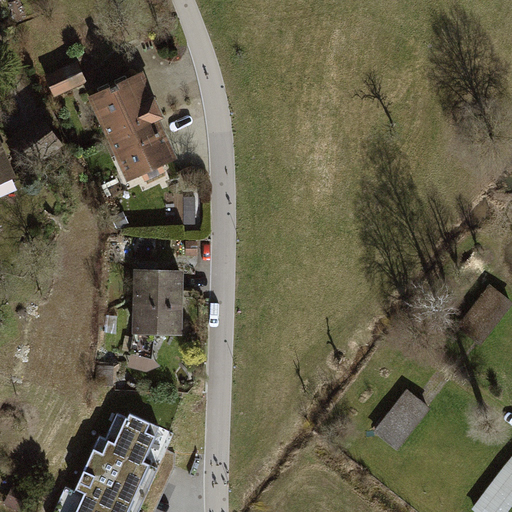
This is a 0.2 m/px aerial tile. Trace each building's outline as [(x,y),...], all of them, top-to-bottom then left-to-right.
[(147,79),(99,101),(135,180),(184,158),(147,79)] [(16,131),(31,161),(60,146),(45,117),(16,131)] [(9,136),(0,138),(0,185),(24,177),(9,136)] [(193,270),(142,268),(140,332),(191,334),(193,270)] [(457,328),(479,345),(511,303),(511,300),(492,284),(457,328)] [(132,365),(155,371),(161,348),(138,342),(132,365)] [(377,428),(399,445),(430,405),(408,388),(377,428)] [(128,417),(117,413),(106,438),(100,435),(75,491),(67,487),(55,511),(139,511),(159,467),(143,460),(158,426),(130,413),(128,417)] [(511,458),(473,507),(478,511),(507,511),(511,506),(511,458)] [(30,497),(16,491),(10,505),(23,511),(30,497)]
